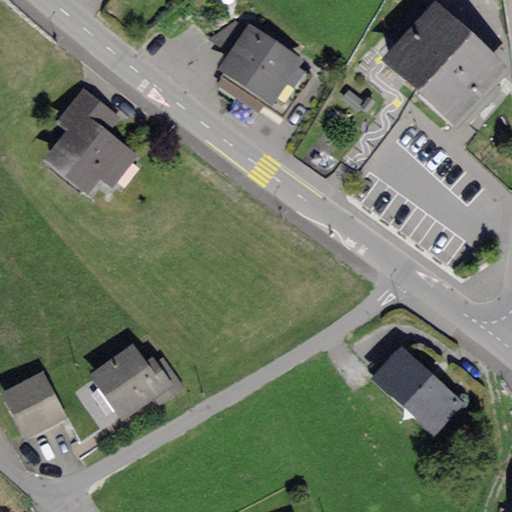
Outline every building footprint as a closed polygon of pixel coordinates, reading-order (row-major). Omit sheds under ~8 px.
[(424,12),(369,70),(438,134),(493,76),(424,12)] [(236,20),(214,36),(223,48),(245,32),(236,20)] [(250,35),(210,84),(268,130),(308,81),(250,35)] [(111,123),(77,96),(45,131),(54,138),(31,165),(74,202),(90,185),(103,193),(128,160),(99,138),(111,123)] [(81,378),(110,425),(147,402),(153,410),(181,392),(157,359),(146,366),(142,359),(133,364),(126,351),(81,378)] [(456,408),(392,354),(362,390),(426,443),(456,408)] [(0,391),(0,404),(18,443),(58,424),(35,375),(0,391)]
